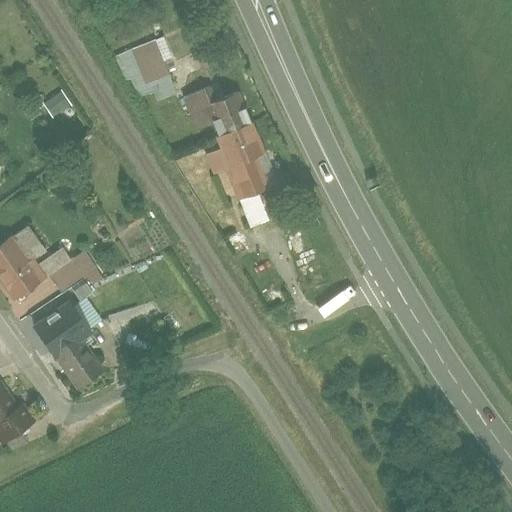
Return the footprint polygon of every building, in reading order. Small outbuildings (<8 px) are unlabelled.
[(145,85),(168,76),(153,41),(130,50),(145,85)] [(204,88),(180,98),(186,113),(210,103),(204,88)] [(62,91),(44,104),(54,117),(72,104),(62,91)] [(218,136),(251,123),(239,93),(206,106),(218,136)] [(218,136),(214,138),(219,149),(204,155),(212,174),(264,153),(251,123),(218,136)] [(226,169),(239,201),(269,189),(256,157),(226,169)] [(258,195),(239,202),(248,226),(267,218),(258,195)] [(0,284),(13,302),(42,280),(29,262),(45,252),(26,226),(0,244),(0,284)] [(80,280),(65,290),(80,311),(95,300),(80,280)] [(64,289),(50,299),(67,323),(81,313),(80,311),(65,290),(64,289)] [(50,299),(27,316),(45,340),(67,323),(50,299)] [(67,323),(45,340),(52,350),(75,334),(67,323)] [(76,391),(104,370),(77,334),(49,354),(76,391)] [(22,404),(18,407),(0,383),(0,445),(1,447),(35,422),(22,404)]
